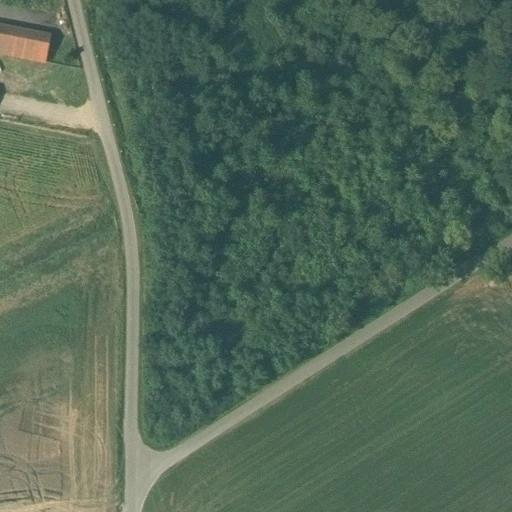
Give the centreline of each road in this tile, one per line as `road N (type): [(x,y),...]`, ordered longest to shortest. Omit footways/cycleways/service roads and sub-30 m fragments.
road 1 (unclassified): [(134,469),(129,232),(74,0)]
road 2 (unclassified): [(134,469),(161,463),(511,244)]
